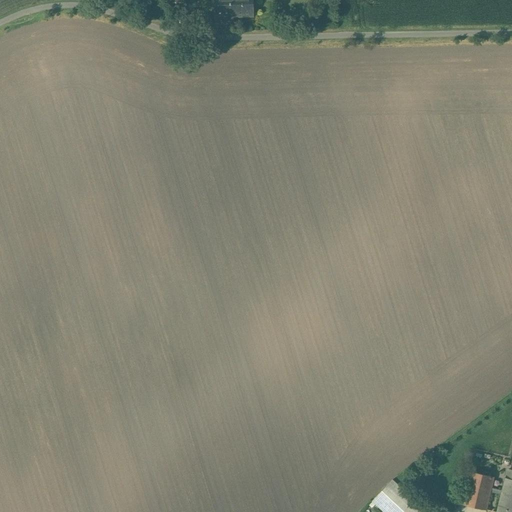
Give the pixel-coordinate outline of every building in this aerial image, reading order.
[(253,18),(252,0),(213,0),(214,28),(237,27),(237,18),(253,18)] [(511,470),(508,470),(503,491),(511,493),(511,470)] [(470,471),(462,504),(486,510),(494,477),(470,471)] [(426,511),(392,480),(373,501),(385,511),(426,511)] [(511,511),(511,493),(503,491),(497,511),(511,511)]
